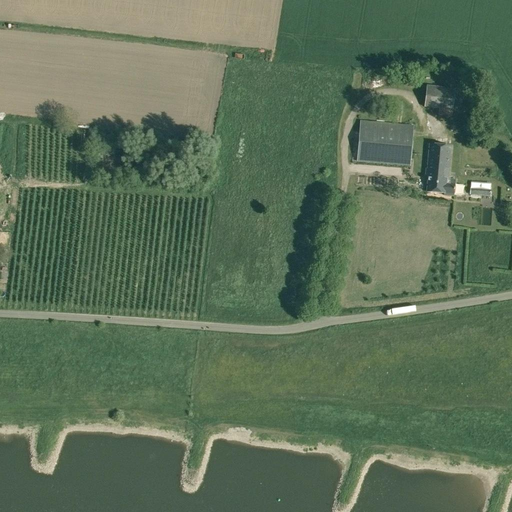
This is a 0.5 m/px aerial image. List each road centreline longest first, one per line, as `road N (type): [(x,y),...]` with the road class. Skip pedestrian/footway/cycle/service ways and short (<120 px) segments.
road 1 (unclassified): [(0,315),(278,330),(511,296)]
road 2 (unknown): [(318,326),(350,133),(360,104),(379,91)]
